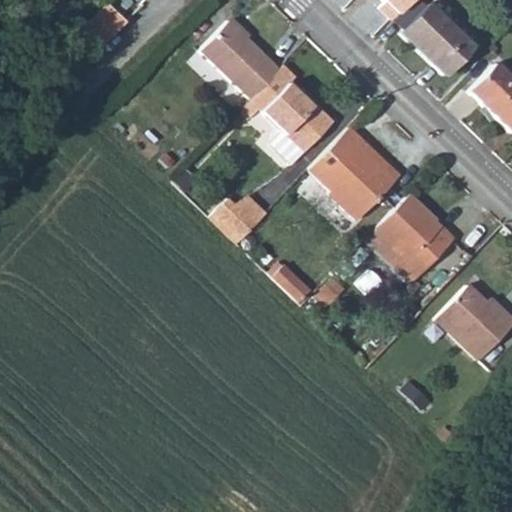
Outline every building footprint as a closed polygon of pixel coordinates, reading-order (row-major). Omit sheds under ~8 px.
[(60,0),(41,0),(59,17),(69,7),(60,0)] [(417,0),(382,0),(400,18),(417,0)] [(106,5),(76,33),(94,51),(123,22),(106,5)] [(424,5),(398,34),(442,74),(468,46),(424,5)] [(198,52),(247,99),(276,70),(226,22),(198,52)] [(247,99),(247,100),(256,109),(279,132),(267,144),(288,166),(327,125),(309,107),(312,104),(289,82),(293,78),(281,65),(276,70),(247,99)] [(511,82),(493,65),(467,92),(511,134),(511,132),(511,82)] [(247,100),(237,111),(245,120),(256,109),(247,100)] [(345,127),(306,168),(327,190),(325,192),(353,220),(391,180),(353,143),(357,139),(345,127)] [(357,139),(353,143),(391,180),(395,176),(357,139)] [(405,194),(371,231),(403,261),(400,265),(414,278),(449,240),(431,223),(433,221),(405,194)] [(224,199),(206,218),(233,244),(261,215),(242,197),(232,206),(224,199)] [(279,266),(268,277),(295,303),(306,292),(279,266)] [(464,286),(434,317),(476,358),(510,321),(487,299),(482,303),(464,286)]
